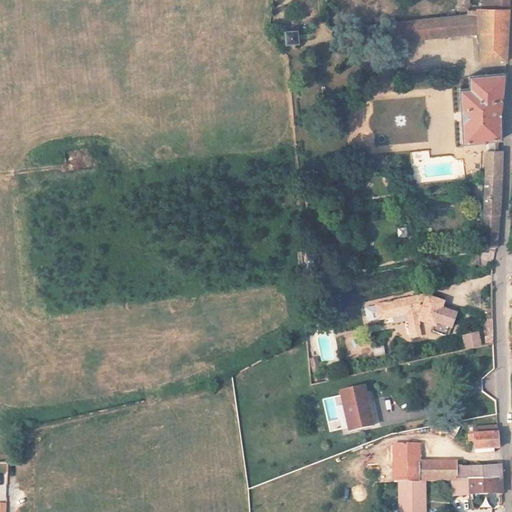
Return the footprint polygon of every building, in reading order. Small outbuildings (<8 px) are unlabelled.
[(459,0),(460,14),(460,16),(470,16),(471,11),(476,11),(475,0),(459,0)] [(483,0),(483,11),(508,11),(508,0),(483,0)] [(483,11),(476,11),(471,11),(470,16),(460,16),(460,14),(437,16),(439,35),(478,31),(507,29),(508,11),(483,11)] [(506,43),(507,29),(478,31),(479,69),(504,66),(505,57),(506,43)] [(304,42),(293,43),(295,56),(305,55),(304,42)] [(479,89),(462,89),(463,145),(479,144),(480,177),(500,176),(501,135),(503,74),(479,75),(479,89)] [(499,211),(500,176),(480,177),(480,247),(499,246),(499,211)] [(317,252),(306,253),(307,263),(318,262),(317,252)] [(400,299),(375,304),(375,305),(377,316),(377,317),(415,310),(414,314),(419,316),(417,320),(433,326),(435,322),(449,327),(455,311),(441,305),(442,302),(427,296),(425,300),(419,298),(414,297),(400,299)] [(377,316),(375,305),(365,306),(367,318),(377,316)] [(479,333),(463,336),(466,349),(482,346),(479,333)] [(372,347),(374,357),(385,354),(383,345),(372,347)] [(370,411),(364,385),(341,391),(350,429),(368,425),(365,413),(370,411)] [(499,451),(497,430),(475,431),(476,453),(499,451)] [(397,482),(399,482),(419,481),(425,480),(451,479),(499,476),(498,467),(465,468),(456,467),(455,462),(420,461),(421,445),(397,445),(397,450),(397,465),(397,482)] [(397,465),(397,450),(384,450),(384,465),(397,465)] [(452,494),(500,492),(499,476),(451,479),(452,494)] [(420,504),(419,481),(399,482),(400,511),(426,511),(426,504),(420,504)]
